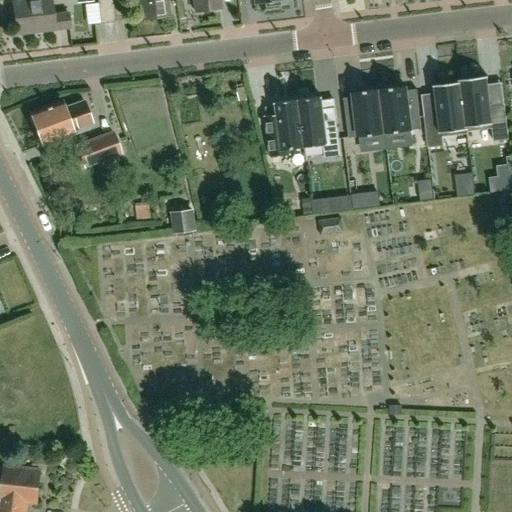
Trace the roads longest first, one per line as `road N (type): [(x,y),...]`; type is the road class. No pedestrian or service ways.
road 1 (residential): [(0,82),(324,38)]
road 2 (secondary): [(110,404),(0,176)]
road 3 (residential): [(324,38),(511,14)]
road 4 (secondary): [(192,501),(110,404)]
